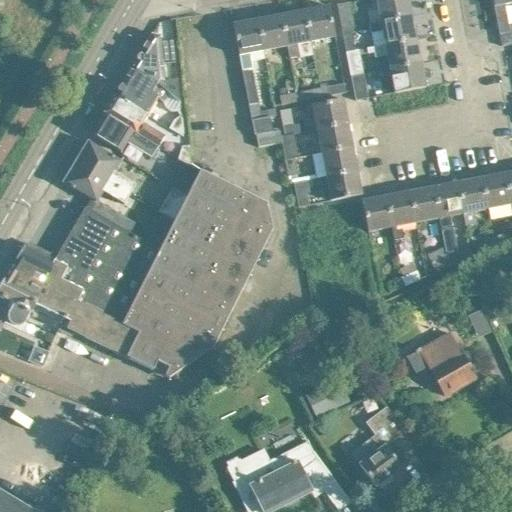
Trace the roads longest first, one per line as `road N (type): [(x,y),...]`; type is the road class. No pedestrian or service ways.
road 1 (tertiary): [(0,227),(133,0)]
road 2 (residential): [(370,147),(472,127),(447,0)]
